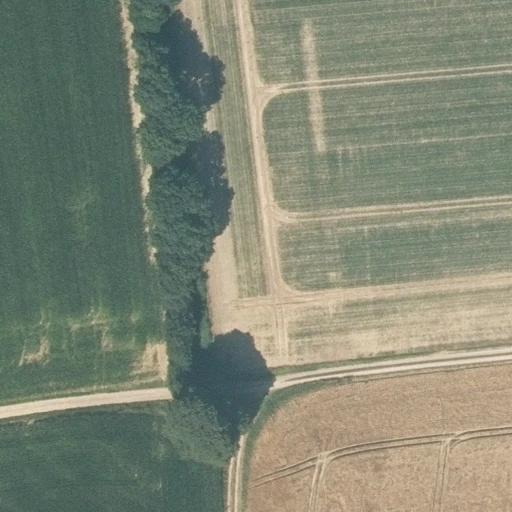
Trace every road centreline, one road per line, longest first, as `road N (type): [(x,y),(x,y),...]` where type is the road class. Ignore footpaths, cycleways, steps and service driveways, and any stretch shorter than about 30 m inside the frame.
road 1 (track): [(154,0),(199,392)]
road 2 (track): [(238,388),(511,353)]
road 3 (track): [(238,388),(0,415)]
road 4 (track): [(238,388),(235,511)]
